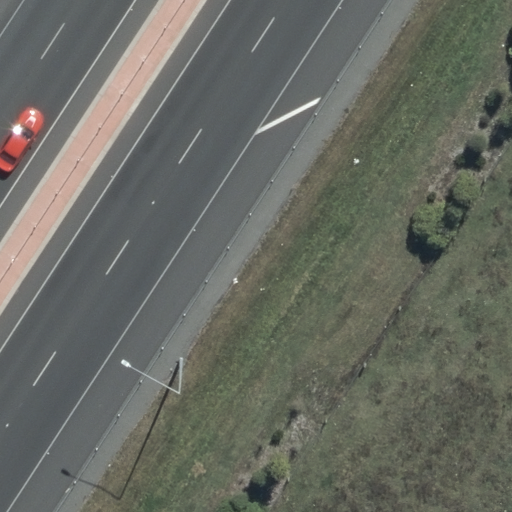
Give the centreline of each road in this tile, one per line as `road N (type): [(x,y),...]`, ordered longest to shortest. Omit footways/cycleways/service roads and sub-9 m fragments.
road 1 (motorway): [(284,0),(0,432)]
road 2 (motorway): [(0,126),(83,0)]
